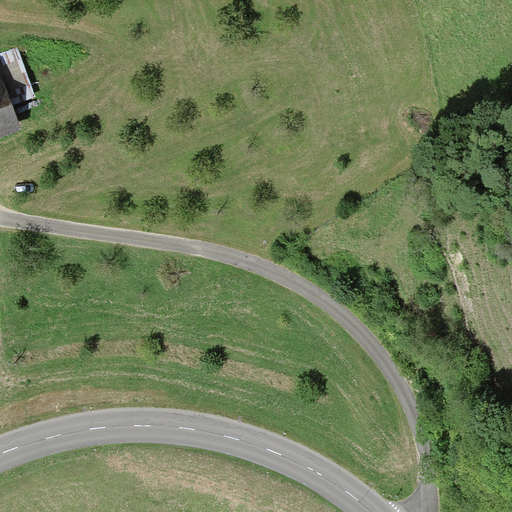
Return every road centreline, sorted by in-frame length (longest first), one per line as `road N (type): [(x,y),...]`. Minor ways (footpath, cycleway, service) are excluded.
road 1 (track): [(0,220),(230,259),(289,278),(353,325),(393,372),(418,424),(424,511)]
road 2 (tertiary): [(0,452),(78,431),(153,424),(212,431),(318,472),(372,511)]
